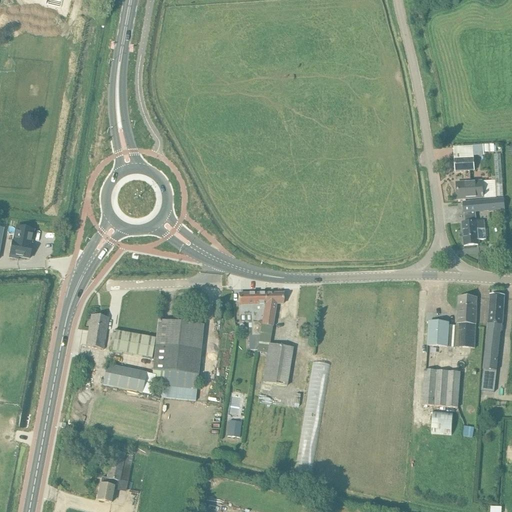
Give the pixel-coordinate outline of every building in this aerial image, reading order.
[(454,148),(455,172),(474,171),(473,147),(454,148)] [(491,181),(482,182),(456,183),(457,199),(503,197),(500,155),(494,155),(495,177),(491,177),(491,181)] [(464,213),(466,213),(475,212),(504,209),(503,199),(463,203),(464,213)] [(476,221),(475,212),(466,213),(467,222),(462,223),(464,246),(479,245),(478,240),(486,240),(485,229),(484,221),(476,221)] [(12,242),(9,258),(10,258),(18,260),(18,257),(29,259),(32,246),(30,245),(33,231),(16,228),(13,242),(12,242)] [(499,245),(489,246),(489,254),(500,253),(499,245)] [(265,293),(238,294),(238,305),(239,305),(239,316),(251,316),(251,321),(252,330),(249,330),(249,349),(258,349),(265,305),(265,293)] [(258,349),(257,352),(267,353),(262,383),(287,387),(293,348),(270,345),(273,326),(272,326),(276,304),(283,304),(283,293),(265,293),(265,305),(258,349)] [(490,294),(488,323),(482,381),(496,383),(502,324),(505,295),(490,294)] [(458,297),(457,324),(456,326),(449,325),(449,323),(429,322),(427,346),(448,347),(456,348),(475,349),(476,325),(477,298),(458,297)] [(103,350),(105,341),(109,318),(91,315),(86,347),(103,350)] [(197,390),(204,326),(157,321),(155,341),(112,334),(109,351),(123,353),(123,355),(153,360),(152,371),(152,378),(163,379),(163,387),(197,390)] [(312,362),(296,471),(313,474),(329,365),(312,362)] [(107,365),(102,386),(141,394),(146,374),(107,365)] [(424,371),(422,406),(458,408),(460,373),(424,371)] [(432,411),(431,433),(451,434),(458,435),(459,420),(452,420),(453,412),(432,411)] [(228,422),(227,437),(239,438),(241,423),(228,422)] [(464,427),(463,437),(472,438),(474,428),(464,427)] [(100,485),(97,501),(111,503),(113,490),(115,480),(127,482),(130,468),(132,457),(125,455),(125,454),(111,452),(106,478),(102,478),(100,485)]
